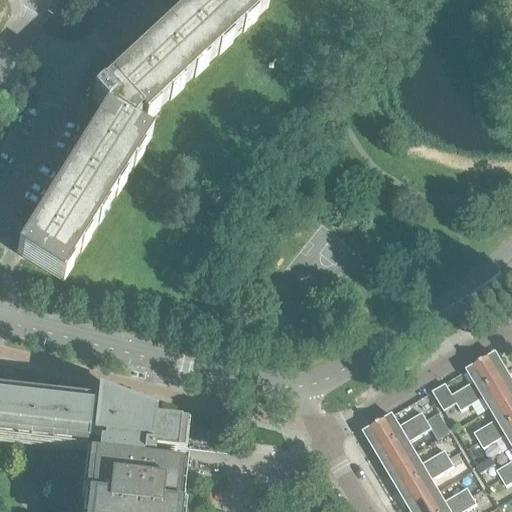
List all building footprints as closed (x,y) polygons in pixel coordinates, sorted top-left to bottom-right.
[(102,130),(21,258),(60,282),(149,140),(132,129),(139,120),(143,124),(266,9),(257,0),(209,0),(199,11),(186,22),(169,38),(165,34),(152,20),(129,41),(129,42),(114,55),(112,57),(116,61),(91,83),(88,80),(86,81),(85,82),(75,91),(93,124),(97,126),(102,130)] [(457,407),(508,376),(497,357),(468,374),(475,385),(452,398),(446,388),(434,395),(445,414),(457,407)] [(511,399),(511,381),(508,376),(457,407),(461,414),(484,401),(491,412),(511,399)] [(153,419),(153,418),(111,402),(111,403),(109,402),(104,400),(99,398),(99,405),(98,405),(0,394),(0,437),(87,447),(88,447),(87,446),(99,448),(97,459),(163,467),(164,463),(165,456),(177,457),(180,427),(180,426),(152,423),(152,420),(153,420),(153,419)] [(511,399),(491,412),(498,423),(475,436),(480,445),(511,424),(511,399)] [(377,454),(427,424),(423,416),(400,429),(394,418),(365,435),(377,454)] [(440,417),(427,424),(432,431),(439,443),(451,436),(440,417)] [(432,431),(427,424),(377,454),(388,473),(416,456),(409,445),(432,431)] [(511,424),(480,445),(485,452),(507,439),(511,446),(511,424)] [(416,456),(388,473),(399,492),(450,462),(446,453),(422,467),(416,456)] [(187,466),(164,463),(163,467),(97,459),(94,459),(88,458),(86,458),(81,501),(84,502),(82,511),(184,511),(185,511),(181,511),(187,466)] [(461,466),(457,458),(450,461),(455,469),(461,466)] [(491,459),(477,467),(476,468),(481,477),(496,468),(491,459)] [(432,483),(455,469),(450,461),(450,462),(399,492),(411,511),(439,494),(432,483)] [(511,465),(498,474),(502,482),(511,476),(511,465)] [(502,482),(498,474),(490,479),(495,487),(502,482)] [(511,476),(502,482),(507,490),(511,486),(511,476)] [(411,511),(452,511),(473,500),(468,492),(445,505),(439,494),(411,511)] [(473,500),(452,511),(468,511),(477,507),(473,500)]
